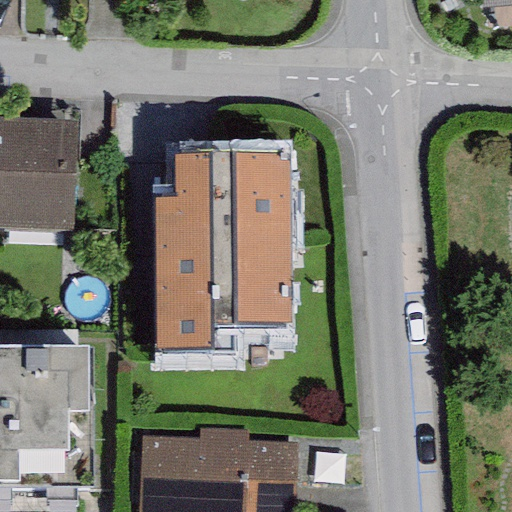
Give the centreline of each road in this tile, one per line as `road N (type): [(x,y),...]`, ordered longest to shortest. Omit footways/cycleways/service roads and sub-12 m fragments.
road 1 (residential): [(376,86),(406,511)]
road 2 (residential): [(376,86),(0,70)]
road 3 (residential): [(511,92),(376,86)]
